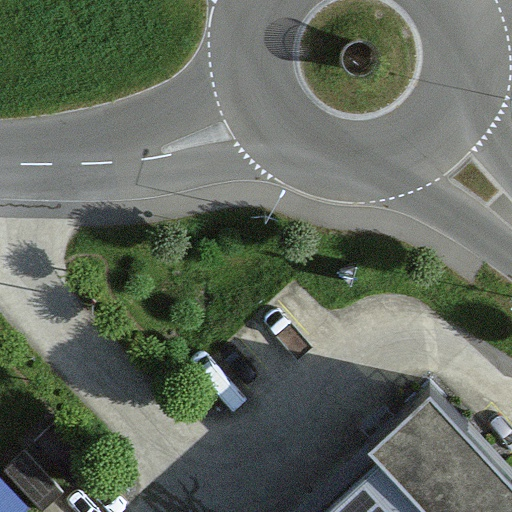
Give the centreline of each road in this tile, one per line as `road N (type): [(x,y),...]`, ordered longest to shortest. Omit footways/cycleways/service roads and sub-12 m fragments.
road 1 (unclassified): [(277,121),(150,151),(0,160)]
road 2 (secondary): [(277,121),(302,143),(368,159),(430,134)]
road 3 (secondary): [(430,134),(463,84),(464,24),(453,0)]
road 4 (secondary): [(266,0),(252,60),(277,121)]
